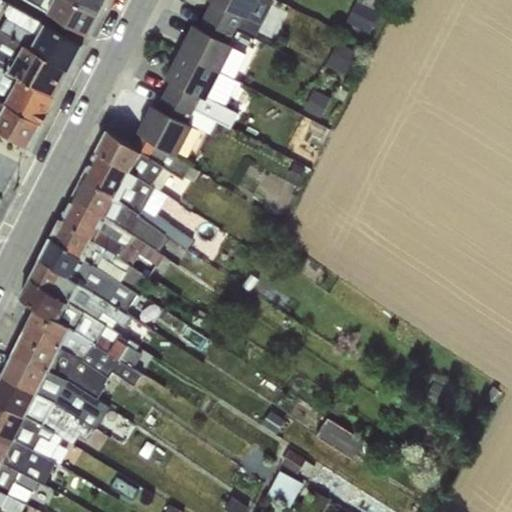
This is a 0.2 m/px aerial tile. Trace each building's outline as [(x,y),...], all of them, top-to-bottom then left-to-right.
[(99,13),(76,0),(27,0),(88,33),(99,13)] [(76,0),(99,13),(105,0),(76,0)] [(251,40),(262,18),(227,0),(208,0),(203,11),(213,23),(251,40)] [(227,0),(262,18),(270,0),(227,0)] [(0,26),(0,30),(69,69),(82,43),(13,3),(11,7),(0,26)] [(191,23),(178,49),(195,58),(203,46),(238,64),(251,40),(213,23),(203,11),(197,26),(191,23)] [(69,69),(0,30),(0,66),(54,97),(69,69)] [(232,76),(238,64),(203,46),(195,58),(178,49),(165,76),(170,79),(165,91),(178,93),(233,120),(237,112),(224,105),(238,79),(232,76)] [(0,97),(41,121),(54,97),(0,66),(0,97)] [(229,126),(233,120),(178,93),(165,91),(157,107),(151,104),(139,132),(130,144),(170,170),(182,178),(191,166),(177,156),(191,130),(202,135),(212,117),(229,126)] [(41,121),(0,97),(0,131),(28,147),(41,121)] [(96,149),(99,150),(159,190),(170,170),(130,144),(107,128),(96,149)] [(99,150),(85,178),(181,244),(186,246),(191,238),(158,213),(167,195),(159,190),(99,150)] [(85,178),(76,195),(150,246),(155,239),(174,254),(181,244),(85,178)] [(76,195),(63,218),(132,264),(138,253),(157,266),(164,256),(150,246),(76,195)] [(63,218),(54,238),(137,291),(147,276),(132,264),(63,218)] [(51,236),(40,257),(132,316),(155,330),(159,323),(151,318),(152,316),(130,303),(137,291),(54,238),(51,236)] [(31,276),(32,278),(110,328),(115,320),(125,326),(132,316),(40,257),(31,276)] [(22,297),(35,306),(132,367),(142,354),(129,344),(132,340),(110,328),(32,278),(22,297)] [(35,306),(24,329),(112,372),(134,385),(142,374),(132,367),(35,306)] [(105,387),(112,372),(24,329),(12,353),(69,380),(97,398),(105,387)] [(110,407),(97,398),(69,380),(12,353),(1,375),(57,404),(94,426),(97,421),(99,422),(110,407)] [(96,428),(94,426),(57,404),(1,375),(0,376),(0,403),(61,436),(73,442),(78,434),(87,440),(96,428)] [(0,431),(49,457),(61,436),(0,403),(0,431)] [(333,417),(323,434),(359,454),(368,437),(333,417)] [(55,461),(49,457),(0,431),(0,460),(37,479),(44,482),(55,461)] [(0,489),(25,503),(37,479),(0,460),(0,489)] [(272,491),(296,504),(309,480),(285,467),(272,491)] [(20,511),(25,503),(0,489),(0,511),(20,511)]
